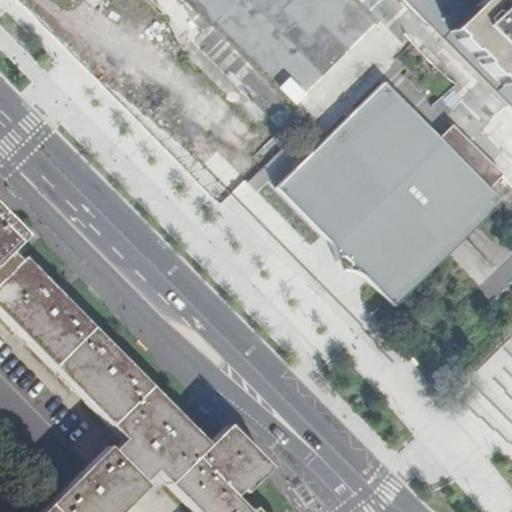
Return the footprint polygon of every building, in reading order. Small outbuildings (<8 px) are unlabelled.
[(511,0),(397,0),(438,42),(449,32),(457,40),(455,41),(468,54),(469,52),(481,64),(479,66),(493,79),(494,78),(502,86),(488,100),(501,113),(498,115),(511,129),(511,0)] [(283,197),(389,91),(383,84),(325,142),(276,190),(282,196),(283,197)] [(486,190),(442,145),(389,91),(283,197),(332,247),(335,259),(342,258),(349,266),(348,271),(363,278),(385,300),(473,215),(492,196),(486,190)] [(511,129),(498,115),(501,113),(488,100),(470,117),(511,160),(511,129)] [(511,160),(470,117),(455,132),(499,177),(511,190),(511,160)] [(499,177),(455,132),(442,145),(486,190),(499,177)] [(385,301),(392,308),(444,256),(445,257),(481,222),(480,221),(499,203),(492,196),(473,215),(385,301)] [(0,279),(18,262),(7,252),(19,239),(0,220),(0,279)] [(122,511),(146,489),(142,483),(152,473),(191,511),(252,511),(250,509),(246,511),(231,497),(238,491),(242,495),(268,470),(225,427),(204,447),(20,260),(18,262),(0,279),(0,318),(109,428),(117,437),(120,441),(110,451),(106,447),(88,465),(40,511),(122,511)] [(295,490),(305,505),(312,500),(302,485),(295,490)]
